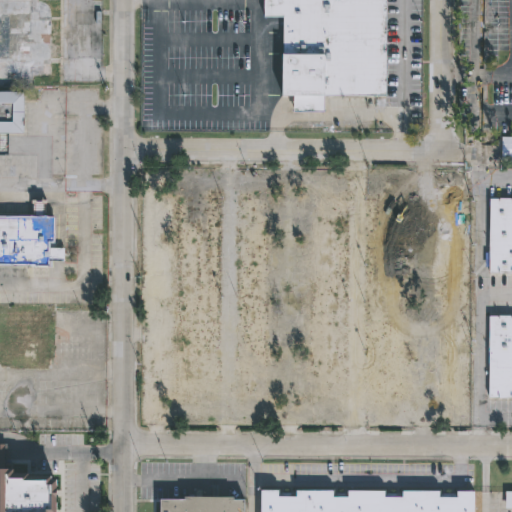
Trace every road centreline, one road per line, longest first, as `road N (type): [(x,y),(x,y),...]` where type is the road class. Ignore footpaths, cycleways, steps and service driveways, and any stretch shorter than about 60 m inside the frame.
road 1 (residential): [(123,511),(124,0)]
road 2 (residential): [(125,444),(511,445)]
road 3 (residential): [(126,154),(464,152)]
road 4 (residential): [(442,152),(442,0)]
